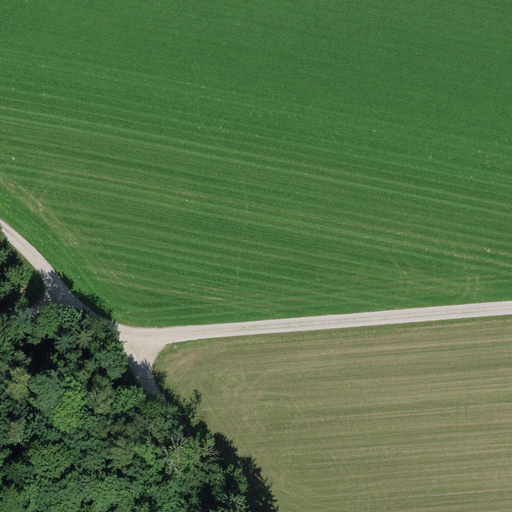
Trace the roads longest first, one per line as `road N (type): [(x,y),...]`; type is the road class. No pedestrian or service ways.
road 1 (track): [(511,308),(177,333),(117,346)]
road 2 (track): [(0,237),(117,346),(236,511)]
